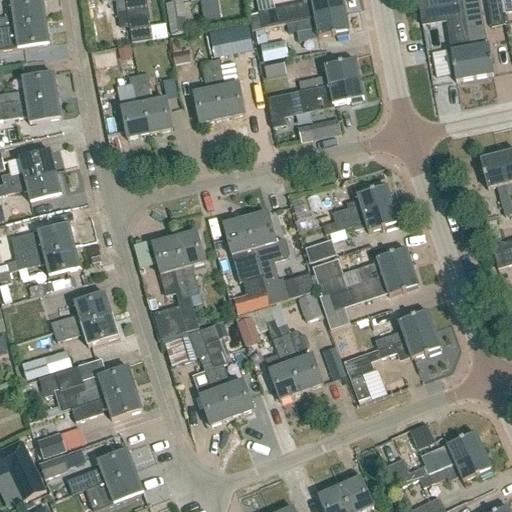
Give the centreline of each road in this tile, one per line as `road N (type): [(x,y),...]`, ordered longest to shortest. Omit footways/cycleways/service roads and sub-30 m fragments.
road 1 (residential): [(203,496),(490,380)]
road 2 (residential): [(113,209),(406,136)]
road 3 (residential): [(203,496),(113,209)]
road 4 (residential): [(490,380),(406,136)]
road 5 (residential): [(113,209),(73,0)]
road 6 (residential): [(406,136),(380,0)]
